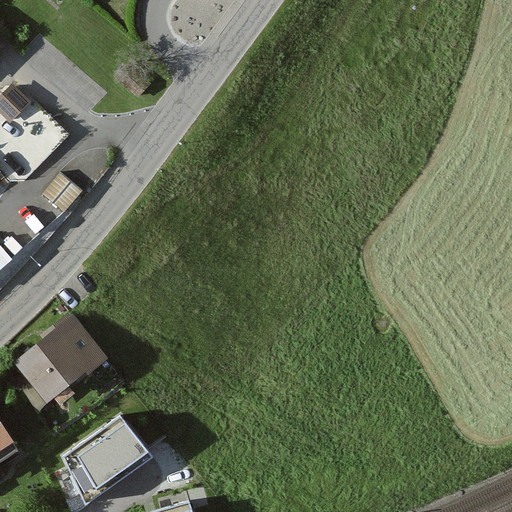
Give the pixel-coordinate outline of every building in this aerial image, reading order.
[(5,82),(0,87),(0,99),(13,110),(23,98),(5,82)] [(38,194),(58,210),(76,188),(56,172),(38,194)] [(0,265),(9,258),(0,247),(0,265)] [(8,358),(42,400),(100,353),(66,311),(8,358)] [(147,444),(121,409),(61,453),(87,488),(147,444)] [(193,511),(188,495),(128,511),(193,511)]
